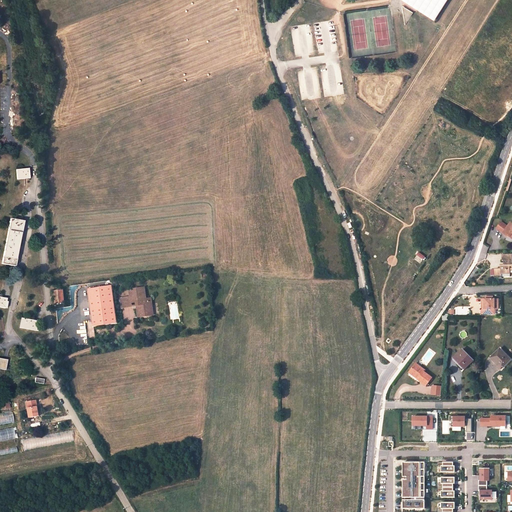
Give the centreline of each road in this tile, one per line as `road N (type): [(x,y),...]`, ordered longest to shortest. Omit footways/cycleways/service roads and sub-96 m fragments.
road 1 (residential): [(387,375),(377,366),(352,246),(271,48),(299,0)]
road 2 (tertiary): [(510,137),(468,262),(387,375)]
road 3 (residential): [(53,380),(9,321),(28,200),(37,191)]
road 4 (residential): [(53,380),(37,191)]
road 5 (residential): [(37,191),(32,158),(7,141),(8,44),(0,34)]
road 6 (residential): [(130,511),(53,380)]
road 7 (tertiary): [(387,375),(376,404),(365,511)]
